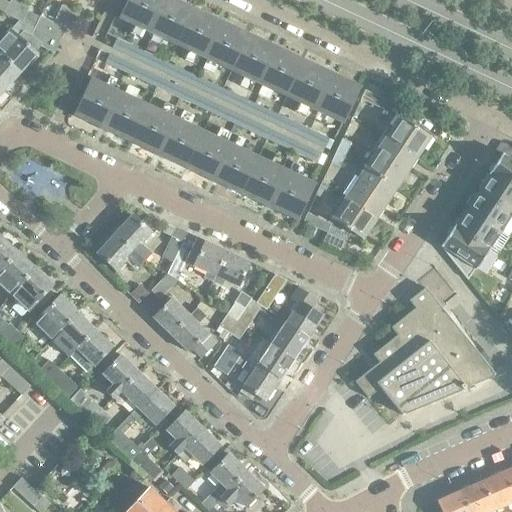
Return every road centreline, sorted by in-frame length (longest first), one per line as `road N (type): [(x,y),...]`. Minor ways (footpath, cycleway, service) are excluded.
road 1 (residential): [(272,452),(57,247)]
road 2 (residential): [(371,295),(115,179)]
road 3 (residential): [(242,0),(491,114)]
road 4 (residential): [(371,295),(491,114)]
road 5 (secondary): [(323,0),(511,87)]
road 6 (residential): [(272,452),(371,295)]
road 7 (residential): [(377,494),(511,433)]
road 8 (residential): [(115,179),(45,144),(0,141)]
